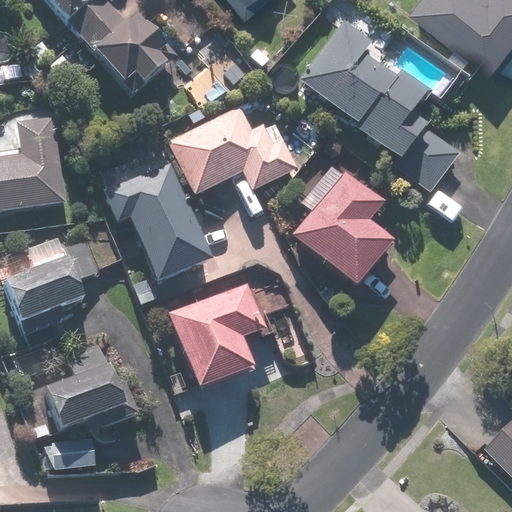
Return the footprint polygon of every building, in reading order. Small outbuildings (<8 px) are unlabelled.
[(40,0),(132,104),(176,65),(133,16),(146,5),(141,0),(134,0),(125,8),(117,0),(40,0)] [(230,0),(247,20),(270,0),(230,0)] [(511,0),(419,0),(410,13),(493,75),(511,48),(511,0)] [(294,87),(395,167),(392,171),(427,199),(459,159),(410,120),(429,96),(401,74),(393,84),(364,61),(373,49),(342,25),(294,87)] [(239,110),(166,148),(195,204),(240,181),(249,199),(298,174),(282,145),(272,150),(262,130),(252,135),(239,110)] [(19,160),(0,162),(0,218),(64,210),(53,121),(15,126),(19,160)] [(168,167),(104,194),(116,223),(130,217),(152,268),(146,271),(154,292),(210,268),(168,167)] [(383,207),(344,176),(289,244),(354,296),(390,252),(364,231),(383,207)] [(264,196),(212,218),(241,286),(251,282),(267,320),(297,307),(284,278),(296,273),(264,196)] [(35,276),(27,279),(20,262),(0,270),(0,282),(3,290),(0,291),(19,335),(82,308),(53,242),(26,254),(35,276)] [(247,289),(166,317),(195,399),(251,379),(240,346),(264,338),(247,289)] [(101,349),(68,360),(75,382),(44,392),(59,437),(123,416),(101,349)] [(511,426),(484,455),(511,482),(511,426)] [(92,446),(48,449),(50,476),(94,473),(92,446)]
